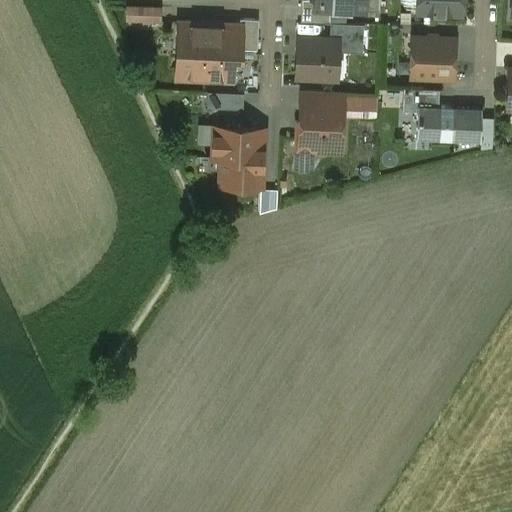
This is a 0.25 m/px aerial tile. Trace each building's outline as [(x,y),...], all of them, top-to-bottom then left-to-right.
[(314,0),(300,0),(300,19),(330,21),(330,8),(315,8),(314,0)] [(314,0),(315,8),(330,8),(364,9),(364,0),(314,0)] [(379,0),(364,0),(364,9),(380,10),(379,0)] [(416,0),(417,10),(461,11),(461,0),(416,0)] [(139,5),(126,4),(126,18),(138,19),(139,5)] [(161,6),(139,5),(138,19),(160,20),(161,6)] [(258,17),(239,16),(239,23),(241,23),(240,46),(256,47),(258,17)] [(206,21),(178,20),(175,75),(204,76),(206,21)] [(239,23),(206,21),(204,76),(232,77),(233,56),(236,56),(240,53),(240,46),(241,23),(239,23)] [(363,22),(330,21),(329,37),(338,37),(337,45),(362,46),(363,22)] [(454,36),(412,34),(411,59),(413,59),(413,74),(452,75),(454,36)] [(329,37),(298,35),(296,74),(336,76),(337,45),(338,37),(329,37)] [(438,87),(403,86),(402,108),(416,109),(416,102),(438,103),(438,87)] [(208,87),(208,104),(244,104),(244,87),(208,87)] [(339,89),(304,87),(302,111),(339,113),(339,89)] [(359,90),(359,112),(377,112),(377,91),(359,90)] [(438,103),(416,102),(416,109),(415,136),(448,139),(449,104),(438,103)] [(481,105),(449,104),(448,139),(479,139),(481,105)] [(302,111),(300,111),(300,118),(301,120),(301,127),(295,132),(295,145),(312,146),(312,148),(317,150),(323,151),(328,149),(328,147),(339,147),(341,113),(339,113),(302,111)] [(259,126),(220,124),(219,134),(213,138),(212,155),(220,155),(220,154),(262,156),(262,146),(258,141),(259,126)] [(262,156),(220,154),(220,155),(219,181),(261,183),(262,156)]
